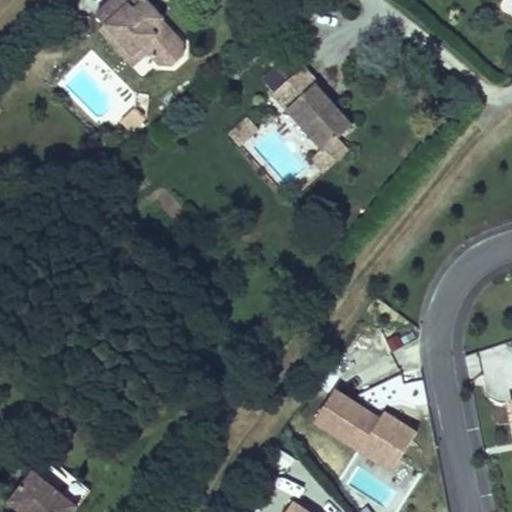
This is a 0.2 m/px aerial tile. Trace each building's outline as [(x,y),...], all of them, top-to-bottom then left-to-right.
[(150,10),(149,0),(126,0),(127,0),(118,1),(111,9),(111,17),(97,33),(108,43),(129,62),(135,55),(151,69),(155,68),(165,77),(179,76),(188,66),(187,53),(177,44),(163,44),(164,34),(144,16),(150,10)] [(139,82),(151,69),(135,55),(129,62),(108,43),(102,48),(139,82)] [(363,146),(328,106),(331,103),(315,85),(283,113),(333,172),(347,160),(363,146)] [(140,148),(154,133),(143,123),(136,130),(129,138),(140,148)] [(249,165),(268,148),(257,135),(238,152),(249,165)] [(333,172),(322,182),(332,193),(356,171),(347,160),(333,172)] [(338,391),(316,423),(395,472),(418,435),(388,410),(379,416),(338,391)] [(53,511),(33,497),(22,511),(53,511)]
